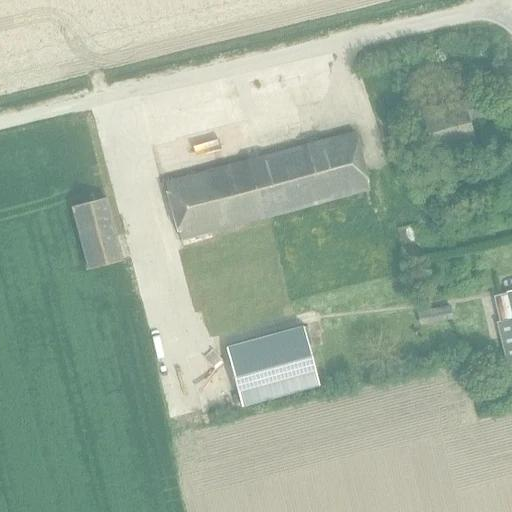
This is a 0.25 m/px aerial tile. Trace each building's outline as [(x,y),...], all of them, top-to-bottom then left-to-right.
[(469,121),(489,115),(484,96),(463,102),(463,101),(421,113),(432,157),(476,145),(469,121)] [(180,240),(369,190),(354,133),(165,183),(180,240)] [(88,270),(122,261),(105,199),(72,207),(88,270)] [(511,292),(506,294),(493,297),(499,323),(511,319),(511,292)] [(449,306),(417,313),(420,326),(451,319),(449,306)] [(241,407),(318,386),(303,328),(226,349),(241,407)]
